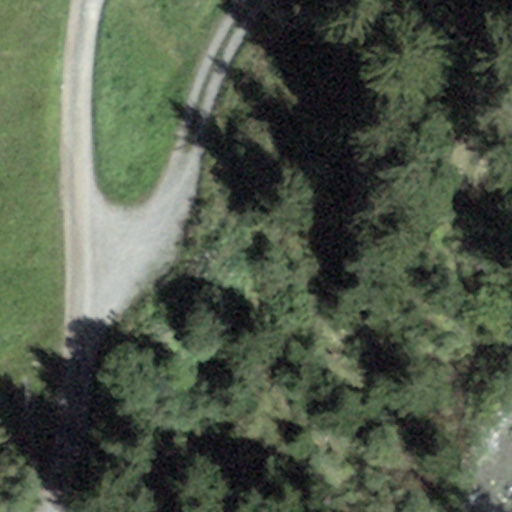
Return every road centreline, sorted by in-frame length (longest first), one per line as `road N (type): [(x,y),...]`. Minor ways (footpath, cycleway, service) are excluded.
road 1 (track): [(97,0),(79,119),(94,270),(94,415),(62,511)]
road 2 (track): [(94,270),(167,228),(232,33),(257,0)]
